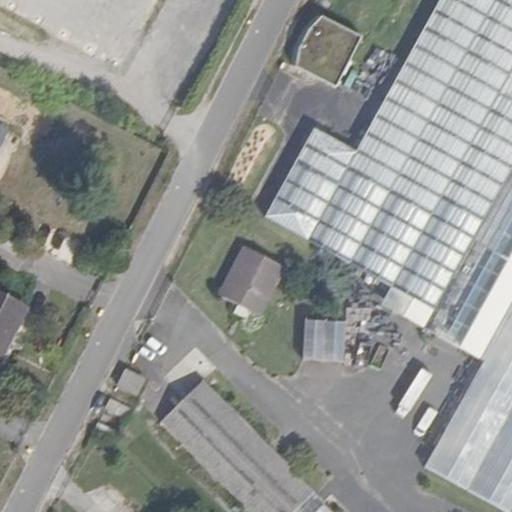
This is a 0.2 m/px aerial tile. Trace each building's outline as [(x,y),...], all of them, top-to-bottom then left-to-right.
[(314,130),(265,218),(358,270),(390,289),(432,312),(423,329),(482,363),(424,467),(504,511),(511,511),(511,0),(440,0),(356,153),(314,130)] [(295,47),(291,66),(336,89),(362,38),(317,15),(304,30),(295,47)] [(258,317),(283,268),(245,248),(220,297),(239,307),(236,314),(245,318),(248,312),(258,317)] [(110,269),(89,260),(85,267),(105,278),(110,269)] [(0,362),(27,309),(0,296),(0,362)] [(305,321),(302,361),(342,363),(345,323),(305,321)] [(410,373),(410,352),(386,352),(387,374),(410,373)] [(125,372),(117,387),(136,396),(143,381),(125,372)] [(202,381),(159,424),(247,511),(293,511),(312,493),(202,381)] [(110,401),(106,409),(126,418),(130,410),(110,401)] [(97,427),(92,435),(113,444),(117,436),(97,427)] [(331,511),(312,493),(293,511),(331,511)]
